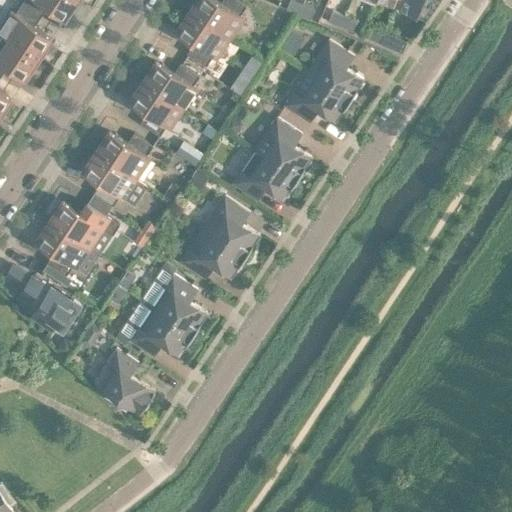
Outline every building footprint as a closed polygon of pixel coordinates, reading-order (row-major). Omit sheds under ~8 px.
[(76,0),(22,0),(21,2),(40,15),(46,6),(64,18),(76,0)] [(195,0),(189,10),(230,37),(244,17),(240,14),(246,5),(239,0),(220,0),(220,1),(219,0),(195,0)] [(289,0),(286,8),(298,13),(302,3),(296,0),(289,0)] [(397,0),(397,3),(427,16),(437,0),(397,0)] [(34,24),(40,15),(21,2),(14,12),(10,9),(0,24),(0,31),(38,57),(52,36),(34,24)] [(298,13),(310,18),(314,8),(302,3),(298,13)] [(328,20),(340,25),(344,14),(332,9),(328,20)] [(216,58),(230,37),(189,10),(175,30),(193,42),(186,51),(206,64),(212,55),(216,58)] [(352,30),(356,20),(344,14),(340,25),(352,30)] [(367,37),(379,42),(384,32),(372,27),(367,37)] [(0,75),(6,66),(24,78),(38,57),(0,31),(0,33),(2,34),(0,37),(0,75)] [(384,31),(384,32),(379,42),(401,52),(406,40),(384,31)] [(329,38),(307,71),(349,99),(363,77),(346,65),(354,54),(329,38)] [(142,80),(184,107),(197,86),(193,84),(200,74),(180,61),(174,71),(156,59),(142,80)] [(334,120),(349,99),(307,71),(285,103),(310,120),(317,109),(334,120)] [(0,88),(0,75),(0,113),(12,96),(0,88)] [(242,93),(249,83),(238,76),(231,86),(242,93)] [(170,128),(184,107),(142,80),(128,100),(146,112),(140,121),(159,134),(166,125),(170,128)] [(229,116),(222,126),(233,133),(240,123),(229,116)] [(255,148),(297,176),(311,155),(294,143),(302,132),(277,116),(255,148)] [(95,149),(137,177),(151,156),(147,154),(153,144),(133,131),(127,141),(109,129),(95,149)] [(192,148),(185,159),(196,165),(202,155),(192,148)] [(282,198),(297,176),(255,148),(254,149),(262,155),(249,174),(241,169),(233,181),(258,198),(265,187),(282,198)] [(113,204),(119,195),(133,205),(147,184),(137,177),(95,149),(82,170),(99,182),(93,191),(113,204)] [(195,166),(188,178),(200,185),(207,173),(195,166)] [(174,182),(165,196),(172,201),(181,187),(174,182)] [(203,226),(245,255),(259,233),(242,221),(249,210),(225,194),(203,226)] [(63,198),(49,219),(90,247),(103,227),(113,233),(119,223),(87,201),(80,210),(63,198)] [(76,268),(90,247),(49,219),(35,240),(40,243),(53,252),(46,261),(52,265),(66,274),(72,265),(76,268)] [(142,231),(149,236),(156,225),(148,220),(142,231)] [(230,276),(245,255),(203,226),(181,259),(206,276),(213,265),(230,276)] [(142,246),(149,236),(142,231),(135,241),(142,246)] [(32,276),(15,264),(7,276),(25,287),(20,295),(38,307),(33,314),(53,327),(73,297),(53,284),(52,286),(34,274),(32,276)] [(48,272),(65,284),(65,283),(70,277),(66,274),(52,265),(48,272)] [(125,287),(133,275),(126,270),(118,282),(125,287)] [(150,304),(193,332),(207,311),(190,299),(197,288),(172,271),(150,304)] [(118,283),(109,296),(116,300),(125,288),(118,283)] [(178,354),(193,332),(150,304),(128,337),(153,354),(161,343),(178,354)] [(100,327),(91,321),(79,340),(87,345),(100,327)] [(55,348),(65,355),(72,345),(61,338),(55,348)] [(141,410),(154,390),(155,389),(130,373),(138,361),(116,347),(94,381),(109,391),(106,395),(125,408),(128,404),(140,411),(141,410)] [(0,511),(13,511),(8,503),(12,500),(0,481),(0,511)]
